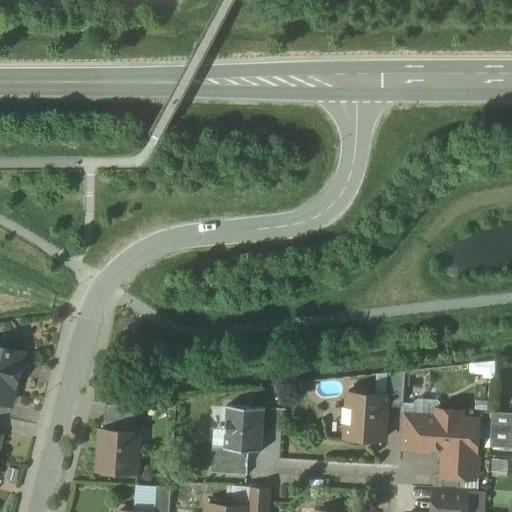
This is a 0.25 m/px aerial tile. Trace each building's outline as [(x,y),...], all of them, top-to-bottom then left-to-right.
[(22,353),(0,347),(0,402),(10,405),(22,353)] [(406,371),(387,373),(386,396),(387,396),(386,406),(403,407),(406,371)] [(386,396),(349,394),(348,408),(344,408),(343,423),(347,424),(346,438),(384,440),(386,406),(387,396),(386,396)] [(136,407),(106,405),(104,431),(134,433),(136,407)] [(265,409),(227,406),(227,407),(228,408),(225,448),(225,449),(249,451),(263,452),(263,451),(262,451),(265,410),(265,409)] [(462,412),(437,410),(437,418),(403,416),(401,448),(419,449),(420,451),(429,452),(431,450),(445,451),(443,477),(463,478),(463,472),(475,473),(478,470),(479,461),(476,458),(478,421),(462,420),(462,412)] [(511,413),(492,413),(491,430),(511,431),(511,413)] [(511,431),(491,430),(490,447),(511,448),(511,431)] [(104,431),(100,431),(98,470),(137,473),(139,447),(133,447),(134,433),(104,431)] [(249,451),(225,449),(225,448),(213,447),(211,473),(248,475),(249,451)] [(463,478),(443,477),(442,489),(462,490),(463,478)] [(170,511),(172,487),(155,486),(153,511),(170,511)] [(270,511),(272,489),(249,487),(248,507),(249,508),(248,511),(270,511)] [(442,489),(434,488),(432,511),(466,511),(468,490),(462,490),(442,489)]
